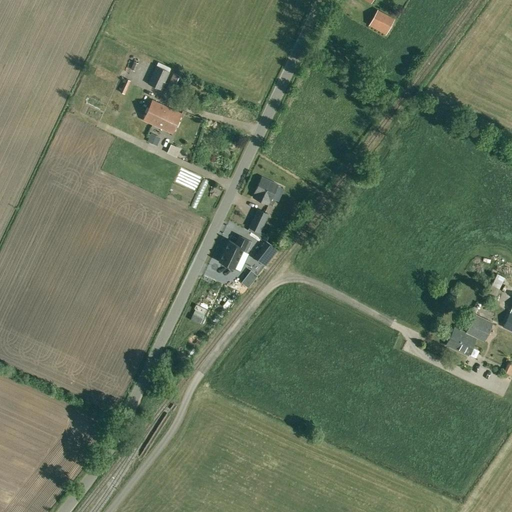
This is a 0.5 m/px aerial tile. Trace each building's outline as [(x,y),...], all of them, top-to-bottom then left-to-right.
[(377,10),(369,25),(385,34),(394,19),(377,10)] [(138,63),(134,61),(130,69),(135,71),(138,63)] [(161,90),(169,71),(156,66),(148,84),(161,90)] [(165,92),(171,94),(180,76),(174,73),(165,92)] [(121,92),(124,94),(130,80),(126,79),(121,92)] [(371,91),(356,84),(351,95),(365,102),(371,91)] [(181,114),(164,106),(152,100),(143,120),(155,125),(173,133),(181,114)] [(172,141),(169,150),(179,153),(182,145),(172,141)] [(285,195),(287,189),(262,177),(254,193),(253,197),(268,204),(272,206),(275,199),(272,198),(276,190),(285,195)] [(177,179),(173,191),(194,198),(198,186),(177,179)] [(257,209),(249,227),(260,232),(268,214),(257,209)] [(246,252),(251,241),(242,237),(239,235),(235,243),(229,240),(219,262),(234,269),(242,251),(246,252)] [(265,266),(278,249),(266,241),(254,257),(265,266)] [(251,272),(244,282),(249,285),(255,276),(251,272)] [(499,289),(491,286),(487,295),(495,298),(499,289)] [(465,332),(477,338),(484,341),(492,323),(474,314),(465,332)] [(477,338),(465,332),(454,327),(445,344),(468,355),(477,338)]
